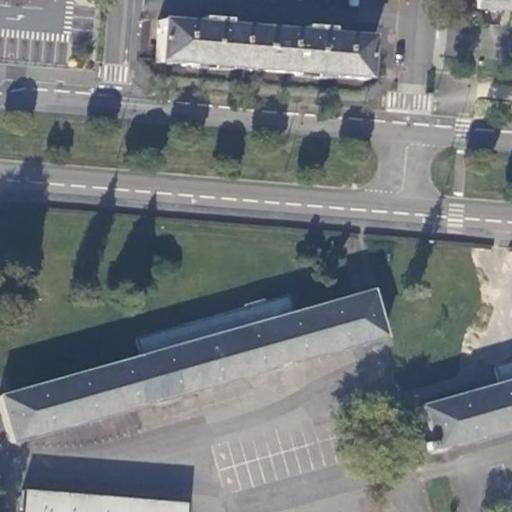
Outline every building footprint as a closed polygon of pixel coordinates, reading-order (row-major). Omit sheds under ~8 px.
[(511,0),(473,0),(473,8),(511,11),(511,0)] [(157,19),(154,59),(154,63),(361,82),(362,78),(365,38),(326,35),(325,29),(300,27),(299,33),(223,25),(223,20),(197,18),(197,23),(157,19)] [(0,395),(0,410),(9,443),(382,337),(390,335),(376,288),(366,291),(288,313),(283,296),(133,339),(138,356),(9,393),(3,395),(0,395)] [(430,450),(431,454),(511,431),(511,363),(494,368),(497,384),(418,407),(428,443),(421,445),(423,452),(430,450)] [(22,511),(188,511),(189,503),(25,489),(22,511)]
